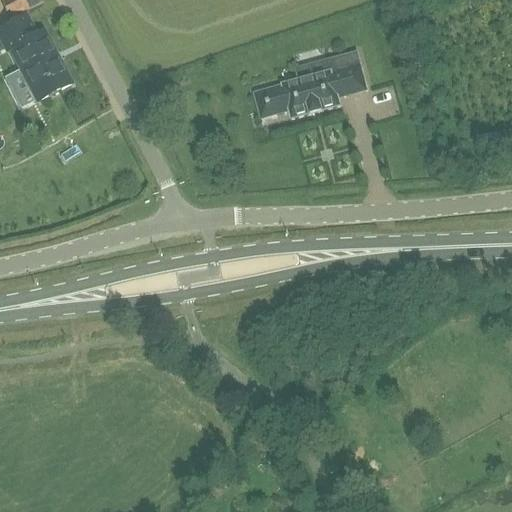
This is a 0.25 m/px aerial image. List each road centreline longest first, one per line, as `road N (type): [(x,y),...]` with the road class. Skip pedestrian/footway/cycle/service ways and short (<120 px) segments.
road 1 (primary): [(424,247),(353,243),(212,257),(0,307)]
road 2 (primary): [(0,311),(185,294),(424,247)]
road 3 (unclassified): [(511,202),(183,222)]
road 4 (unclassified): [(183,222),(70,0)]
road 5 (unclassified): [(338,511),(294,427),(212,359),(192,328)]
road 6 (unclassified): [(183,222),(0,268)]
